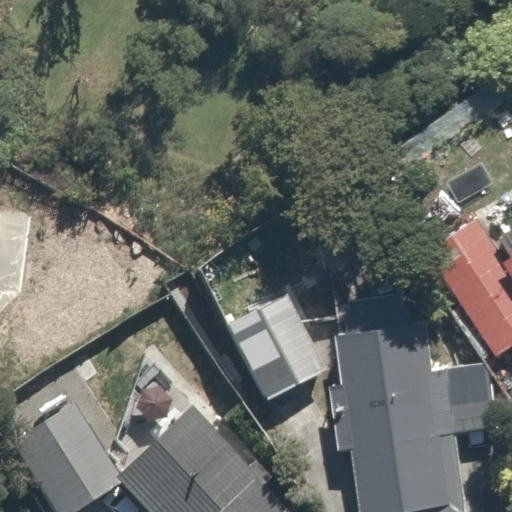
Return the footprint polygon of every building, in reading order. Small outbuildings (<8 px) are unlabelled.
[(0,295),(20,279),(34,195),(0,189),(0,295)] [(511,293),(485,263),(453,291),(509,354),(511,351),(511,293)] [(330,359),(271,272),(206,316),(265,404),(330,359)] [(335,305),(341,341),(347,380),(334,382),(346,450),(360,448),(370,511),(451,511),(472,509),(455,410),(499,403),(491,355),(432,365),(420,291),(335,305)] [(47,511),(88,511),(110,491),(130,511),(282,511),(184,413),(126,471),(76,421),(16,481),(47,511)]
